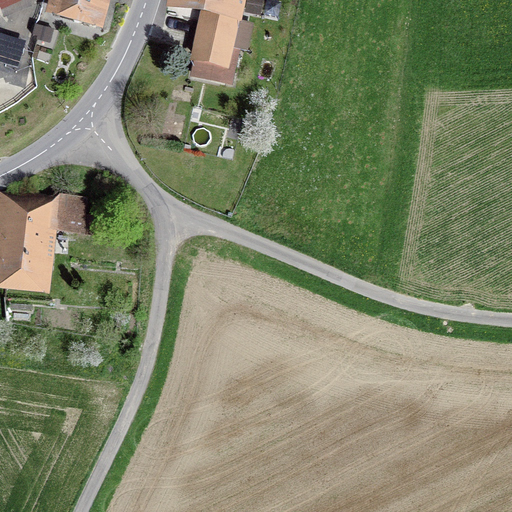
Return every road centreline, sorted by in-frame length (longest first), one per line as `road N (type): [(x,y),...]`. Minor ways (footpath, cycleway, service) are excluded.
road 1 (residential): [(511,320),(418,307),(173,207)]
road 2 (unclassified): [(80,511),(147,362),(173,207)]
road 3 (tertiary): [(145,0),(119,66),(77,124)]
road 4 (residential): [(173,207),(77,124)]
